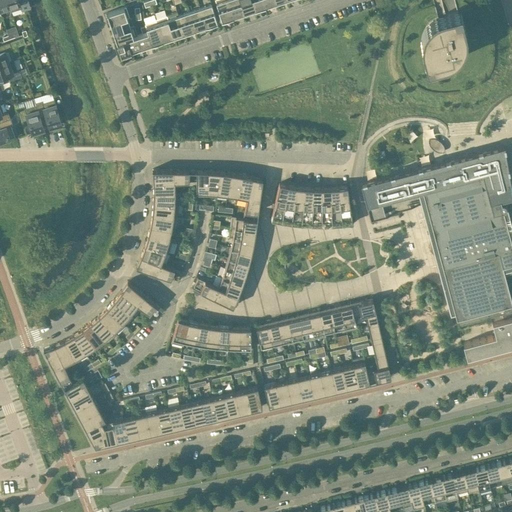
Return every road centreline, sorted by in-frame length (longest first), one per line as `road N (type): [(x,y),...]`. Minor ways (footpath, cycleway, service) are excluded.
road 1 (tertiary): [(121,506),(511,412)]
road 2 (residential): [(396,403),(149,454),(131,462),(111,491)]
road 3 (residential): [(230,511),(511,442)]
road 4 (tertiary): [(380,434),(111,491)]
road 5 (residential): [(344,0),(111,78)]
road 6 (residential): [(136,156),(347,158)]
road 7 (residential): [(136,156),(0,155)]
road 8 (tertiary): [(511,400),(380,434)]
road 9 (residential): [(121,265),(75,316),(26,341)]
